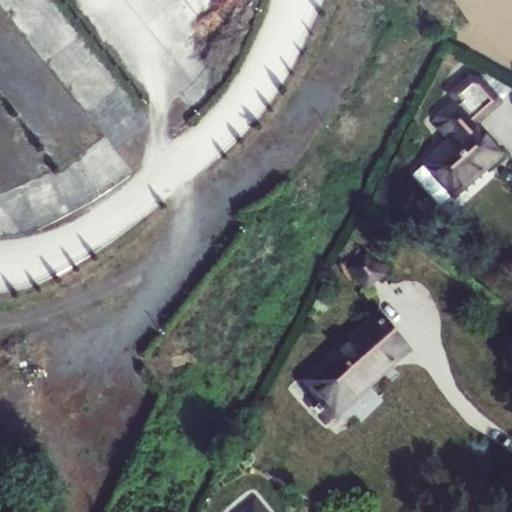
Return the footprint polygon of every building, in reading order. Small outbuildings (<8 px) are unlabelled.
[(469,122),(499,97),(481,75),(474,73),(454,89),(459,97),(435,118),(449,136),(423,157),(449,187),(493,150),(469,122)] [(436,198),(449,187),(432,168),(419,178),(436,198)] [(369,270),(381,254),(367,243),(354,259),(369,270)] [(413,340),(383,305),(342,341),(341,337),(302,371),(314,385),(305,392),(325,415),(413,340)] [(278,511),(258,488),(231,510),(232,511),(278,511)]
